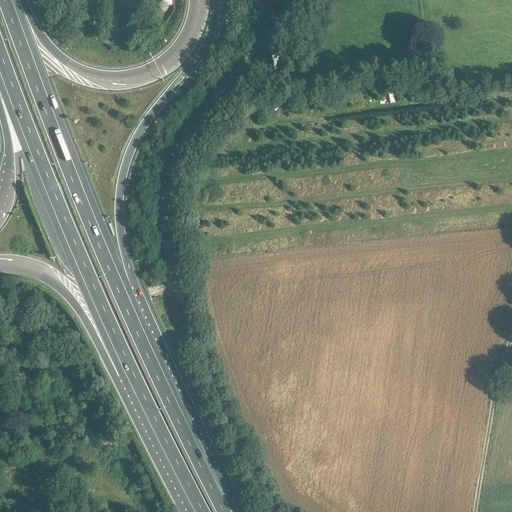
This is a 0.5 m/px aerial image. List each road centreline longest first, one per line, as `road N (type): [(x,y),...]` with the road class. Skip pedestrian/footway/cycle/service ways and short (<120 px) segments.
road 1 (unclassified): [(272,511),(203,371),(176,286),(164,194),(195,125),(275,30),(290,0)]
road 2 (motorway): [(5,76),(128,371)]
road 3 (motorway): [(118,283),(125,166),(149,117),(207,46),(220,0)]
road 4 (motorway): [(118,283),(12,10)]
road 5 (motorway): [(199,0),(192,31),(173,57),(121,80),(85,74),(12,10)]
road 6 (motorway): [(227,511),(118,283)]
road 7 (motorway): [(0,264),(21,265),(58,285),(128,371)]
road 8 (track): [(475,511),(496,386),(511,343)]
road 9 (motorway): [(128,371),(199,511)]
road 10 (motorway): [(5,76),(10,161),(0,204)]
